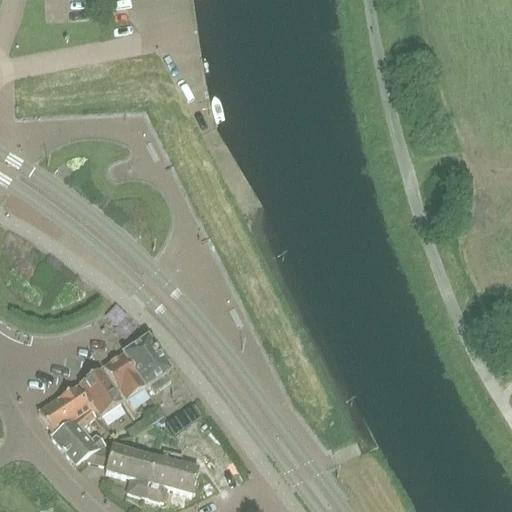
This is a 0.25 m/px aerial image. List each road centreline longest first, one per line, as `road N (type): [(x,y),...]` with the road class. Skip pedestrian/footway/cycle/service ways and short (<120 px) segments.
road 1 (track): [(500,402),(457,319),(414,203),(368,0)]
road 2 (secondary): [(331,511),(152,286)]
road 3 (secondary): [(152,286),(145,263),(88,213),(0,153)]
road 4 (secondary): [(0,176),(128,277),(152,286)]
